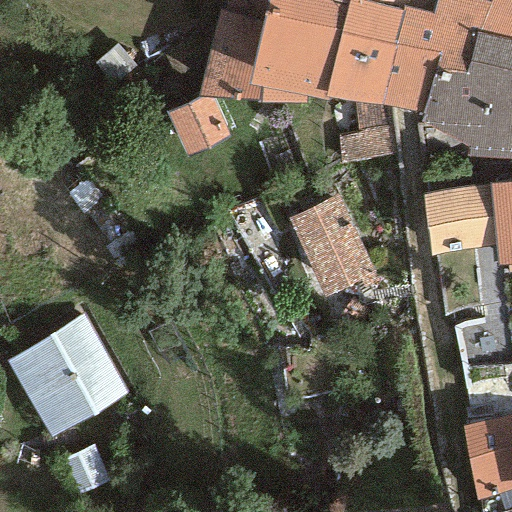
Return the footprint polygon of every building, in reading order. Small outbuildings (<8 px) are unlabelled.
[(323,98),(345,7),(317,0),(224,0),(222,11),(218,11),(196,98),(209,98),(258,99),(258,105),(307,104),(307,98),(323,102),(323,98)] [(407,7),(407,0),(317,0),(345,7),(347,0),(358,0),(400,11),(402,6),(407,7)] [(381,105),(400,11),(358,0),(347,0),(345,7),(323,98),(352,102),(381,105)] [(477,33),(489,4),(475,0),(434,0),(432,14),(416,10),(407,7),(402,6),(400,11),(381,105),(402,109),(423,114),(435,71),(465,77),(477,33)] [(511,0),(490,0),(489,4),(477,33),(511,39),(511,0)] [(511,39),(477,33),(465,77),(435,71),(423,114),(421,123),(415,123),(417,155),(511,161),(511,39)] [(133,66),(115,42),(92,60),(110,84),(133,66)] [(229,137),(209,98),(196,98),(163,113),(186,159),(229,137)] [(390,157),(381,105),(352,102),(357,133),(336,137),(339,165),(390,157)] [(511,181),(421,194),(428,256),(495,249),(497,266),(511,264),(511,181)] [(375,275),(338,195),(286,219),(323,299),(375,275)] [(369,309),(351,297),(338,317),(356,329),(369,309)] [(125,394),(84,319),(6,361),(47,436),(125,394)] [(511,430),(510,417),(461,427),(476,502),(511,490),(511,430)] [(106,481),(90,447),(61,460),(76,495),(106,481)]
